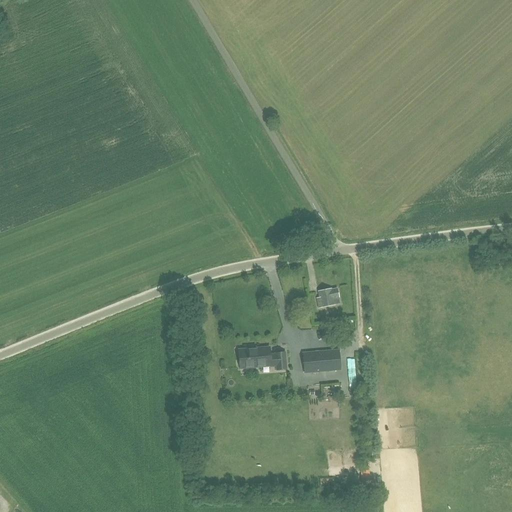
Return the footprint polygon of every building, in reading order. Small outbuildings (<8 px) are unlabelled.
[(333,298),(339,297),(337,288),(331,289),(331,288),(318,291),(320,298),(317,299),(319,307),(334,304),(333,298)] [(321,319),(322,325),(334,322),(333,316),(321,319)] [(239,360),(238,361),(238,364),(240,365),(240,367),(271,365),(270,363),(276,362),(276,369),(286,368),(285,352),(275,353),(275,354),(270,355),(269,347),(238,349),(239,360)] [(339,349),(302,352),(304,374),(341,370),(339,349)] [(371,477),(367,477),(361,477),(362,495),(372,493),(371,477)]
